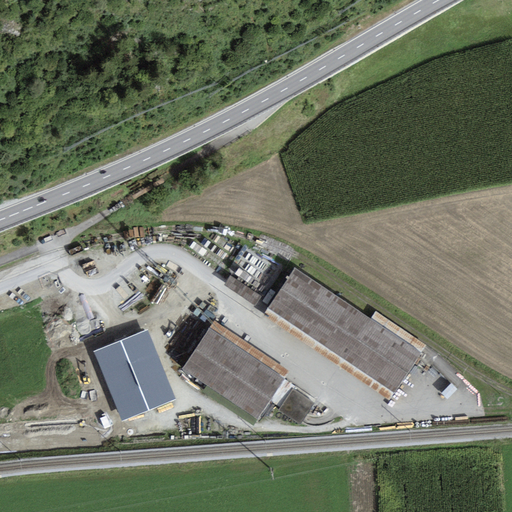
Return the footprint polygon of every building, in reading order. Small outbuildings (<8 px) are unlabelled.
[(371,319),(295,268),(263,315),(390,401),(427,346),(375,312),(371,319)] [(230,275),(224,285),(255,306),(261,296),(230,275)] [(289,372),(214,322),(183,369),(207,385),(203,391),(254,425),(289,372)] [(177,399),(148,329),(95,351),(123,421),(177,399)] [(315,404),(292,388),(277,410),(300,426),(315,404)]
